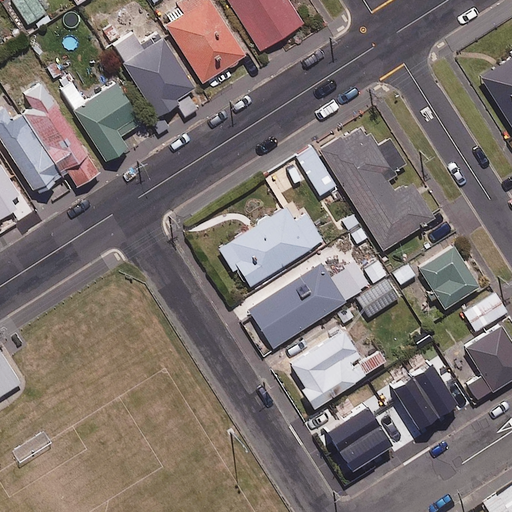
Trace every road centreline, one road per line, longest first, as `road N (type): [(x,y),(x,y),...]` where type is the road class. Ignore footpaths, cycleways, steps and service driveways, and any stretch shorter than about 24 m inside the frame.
road 1 (residential): [(320,511),(124,205)]
road 2 (tertiary): [(124,205),(387,37)]
road 3 (residential): [(511,233),(387,37)]
road 4 (residential): [(511,430),(385,511)]
road 5 (tertiary): [(0,285),(124,205)]
